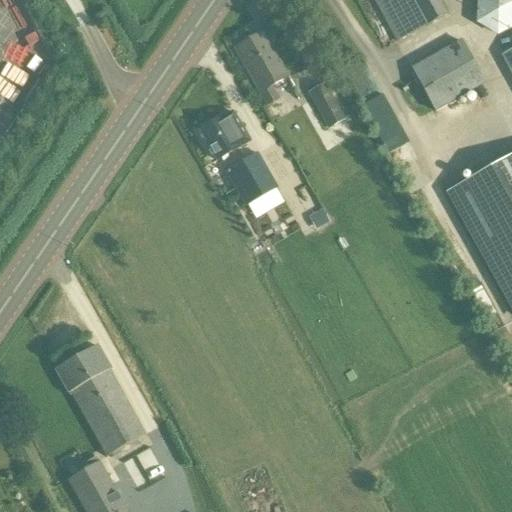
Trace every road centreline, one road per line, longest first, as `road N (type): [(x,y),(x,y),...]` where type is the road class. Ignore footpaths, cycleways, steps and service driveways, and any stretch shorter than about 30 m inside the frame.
road 1 (primary): [(0,313),(214,0)]
road 2 (track): [(332,0),(401,111),(511,329)]
